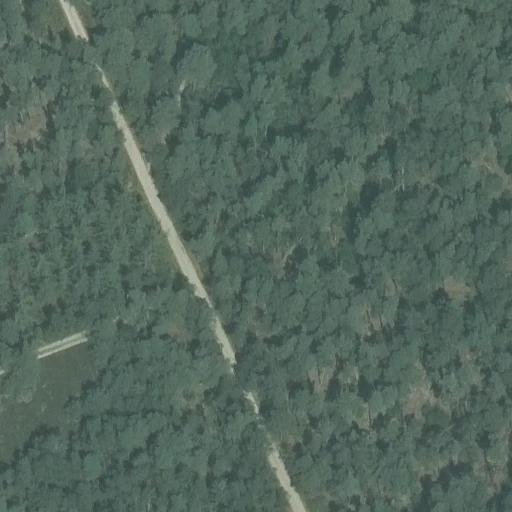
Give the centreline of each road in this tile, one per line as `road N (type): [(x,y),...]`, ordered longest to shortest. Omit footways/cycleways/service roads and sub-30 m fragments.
road 1 (track): [(303,511),(141,186)]
road 2 (track): [(191,285),(0,369)]
road 3 (track): [(55,0),(141,186)]
